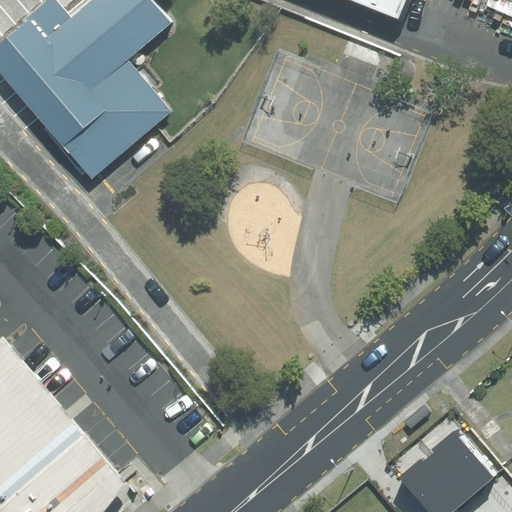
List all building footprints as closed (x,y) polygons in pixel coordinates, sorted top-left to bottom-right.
[(93,0),(86,7),(80,0),(38,0),(0,31),(0,70),(85,173),(168,106),(127,56),(182,11),(173,0),(93,0)] [(364,0),(407,17),(413,0),(364,0)] [(511,0),(490,0),(489,5),(511,15),(511,0)] [(106,511),(133,490),(1,328),(0,328),(0,511),(106,511)] [(437,417),(425,403),(404,421),(416,435),(437,417)] [(511,511),(511,504),(502,468),(449,483),(457,511),(511,511)]
